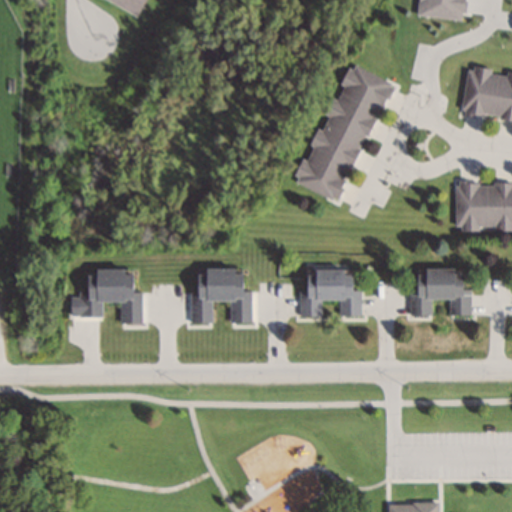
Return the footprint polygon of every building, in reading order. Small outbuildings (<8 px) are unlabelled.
[(390,82),(347,63),(293,182),(336,201),(390,82)] [(459,113),(511,121),(511,73),(466,66),(459,113)] [(511,229),(511,181),(454,181),(454,230),(511,229)] [(191,324),(210,324),(210,301),(230,301),(230,322),(248,322),(248,291),(243,291),(243,268),(191,268),(191,324)] [(83,295),(68,295),(68,317),(101,317),(101,301),(119,301),(119,323),(139,323),(139,292),(133,292),(133,269),(83,269),(83,295)] [(410,318),(429,318),(429,299),(448,299),(448,316),(469,316),(469,288),(462,288),(462,269),(410,269),(410,318)] [(339,300),(339,316),(360,316),(360,290),(355,290),(355,271),(301,270),(300,317),(320,317),(320,300),(339,300)]
